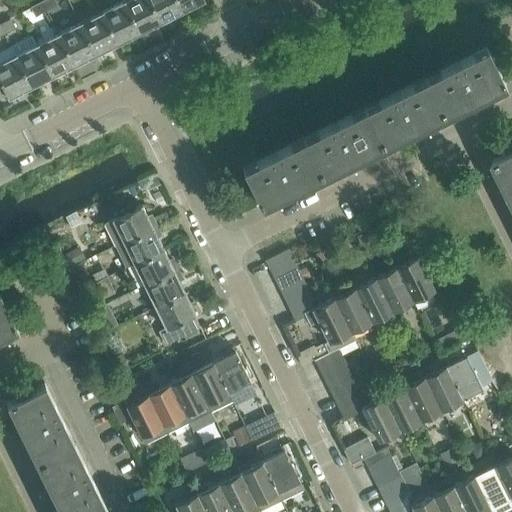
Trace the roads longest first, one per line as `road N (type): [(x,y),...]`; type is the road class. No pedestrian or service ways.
road 1 (residential): [(511,236),(462,134),(224,251)]
road 2 (residential): [(353,511),(224,251)]
road 3 (residential): [(124,511),(41,345),(0,365)]
road 4 (residential): [(224,251),(139,86)]
road 5 (residential): [(0,157),(139,86)]
